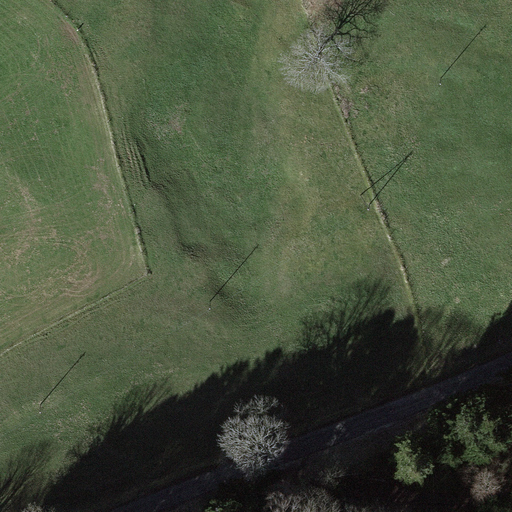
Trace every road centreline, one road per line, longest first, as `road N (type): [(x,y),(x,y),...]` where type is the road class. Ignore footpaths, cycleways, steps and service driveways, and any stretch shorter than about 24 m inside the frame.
road 1 (unclassified): [(511,355),(125,511)]
road 2 (track): [(278,454),(359,489),(511,499)]
